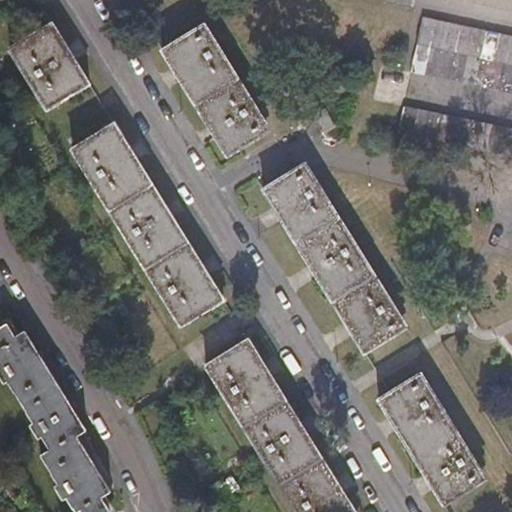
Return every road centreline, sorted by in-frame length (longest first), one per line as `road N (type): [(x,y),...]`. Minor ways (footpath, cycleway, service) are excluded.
road 1 (residential): [(86,0),(398,511)]
road 2 (residential): [(144,511),(95,394),(0,243)]
